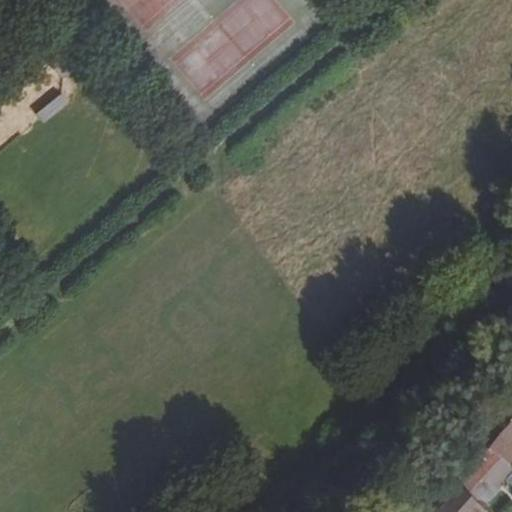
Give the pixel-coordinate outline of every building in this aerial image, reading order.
[(44,124),(66,104),(58,95),(35,115),(44,124)] [(500,458),(505,463),(511,455),(511,447),(497,433),(486,446),(500,458)] [(479,481),(500,458),(486,446),(453,484),(465,495),(479,481)] [(500,458),(479,481),(488,489),(509,467),(505,463),(500,458)] [(426,511),(479,511),(482,510),(465,495),(453,484),(426,511)]
